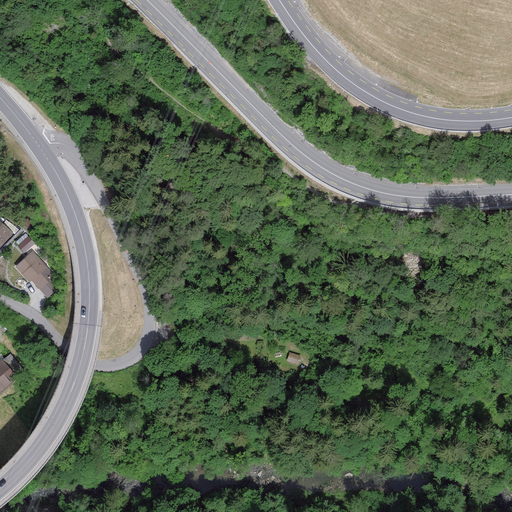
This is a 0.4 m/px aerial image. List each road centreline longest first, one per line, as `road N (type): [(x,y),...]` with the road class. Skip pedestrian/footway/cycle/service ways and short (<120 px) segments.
road 1 (secondary): [(145,0),(288,141),(351,183),(409,197),(511,194)]
road 2 (unclassified): [(37,143),(72,150),(102,190),(133,258),(148,331),(129,360),(96,366),(0,300)]
road 3 (secondary): [(0,488),(55,423),(75,380),(89,315),(82,239),(37,143)]
road 4 (track): [(148,331),(346,351),(508,419)]
road 5 (secondary): [(511,117),(431,117),(374,97),(327,61),(279,0)]
